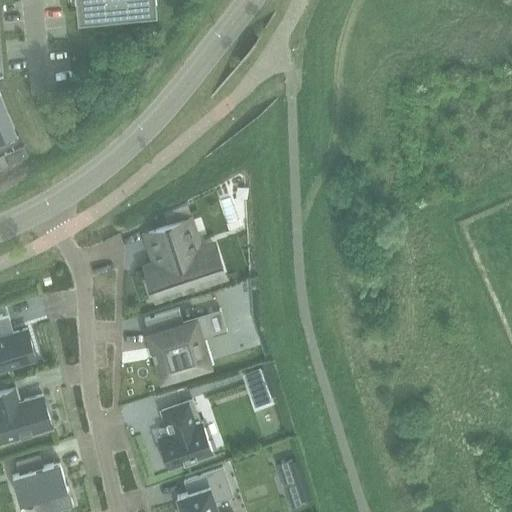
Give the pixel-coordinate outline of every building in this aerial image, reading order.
[(75,0),(77,11),(156,4),(155,0),(75,0)] [(0,92),(0,143),(3,150),(21,142),(0,92)] [(28,157),(23,146),(3,155),(0,155),(0,168),(8,165),(28,157)] [(158,261),(147,265),(157,297),(189,286),(191,292),(211,285),(209,280),(218,277),(207,244),(200,247),(190,219),(148,233),(158,261)] [(179,307),(145,318),(154,348),(151,349),(152,350),(154,349),(157,356),(154,357),(154,359),(157,358),(162,376),(208,363),(201,338),(213,334),(206,312),(183,319),(179,307)] [(0,368),(36,357),(27,328),(8,334),(2,315),(0,315),(0,368)] [(0,437),(1,441),(52,426),(42,394),(20,401),(15,387),(0,391),(0,437)] [(159,436),(169,466),(213,451),(202,421),(200,422),(192,399),(162,410),(167,425),(167,426),(170,432),(162,435),(159,436)] [(36,511),(47,511),(73,504),(67,484),(69,484),(66,474),(64,474),(60,460),(44,465),(40,452),(15,460),(19,473),(12,475),(20,500),(32,496),(36,511)] [(218,511),(210,486),(220,483),(215,469),(222,467),(223,467),(223,466),(185,479),(189,492),(179,495),(179,494),(177,495),(178,497),(183,511),(181,511),(218,511)]
